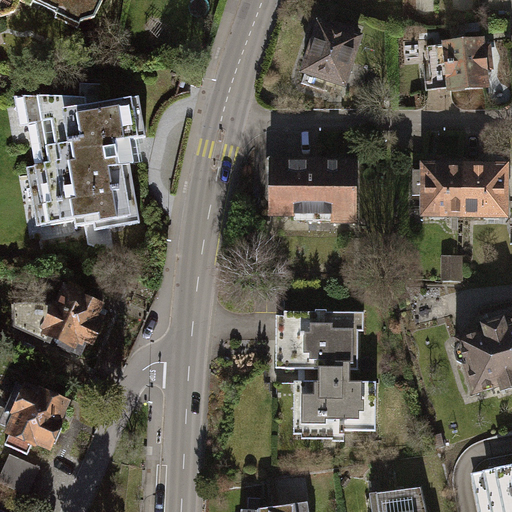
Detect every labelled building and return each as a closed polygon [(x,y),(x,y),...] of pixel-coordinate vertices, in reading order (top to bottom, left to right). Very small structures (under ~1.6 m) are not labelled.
[(0,0),(0,16),(11,21),(20,1),(78,25),(100,16),(107,0),(0,0)] [(365,33),(318,18),(299,74),(307,76),(305,81),(321,86),(323,82),(346,89),(365,33)] [(443,41),(428,42),(432,90),(448,88),(456,87),(488,84),(483,37),(451,40),(443,41)] [(78,94),(20,97),(23,123),(31,122),(38,172),(23,174),(30,225),(38,224),(43,223),(46,243),(85,238),(88,247),(114,242),(108,226),(137,221),(127,164),(140,161),(136,140),(150,138),(141,97),(128,100),(120,101),(107,104),(102,84),(78,80),(78,94)] [(356,159),(269,158),(268,222),(358,222),(356,159)] [(511,162),(466,163),(466,217),(510,219),(511,162)] [(466,217),(466,163),(429,163),(422,163),(413,163),(413,196),(420,196),(420,217),(466,217)] [(463,254),(440,254),(440,282),(463,282),(463,254)] [(107,298),(63,279),(46,316),(13,301),(14,326),(39,336),(54,342),(74,351),(78,342),(92,346),(104,317),(100,315),(107,298)] [(368,308),(276,309),(277,370),(319,369),(319,382),(312,382),(297,382),(297,441),(345,440),(345,432),(377,432),(377,381),(351,381),(351,367),(356,366),(360,366),(360,332),(368,332),(368,308)] [(480,330),(453,338),(470,395),(501,386),(503,389),(511,386),(511,314),(508,316),(507,311),(477,319),(480,330)] [(73,399),(25,379),(21,383),(15,380),(0,413),(0,422),(7,425),(4,431),(10,434),(6,444),(27,453),(32,443),(50,451),(73,399)] [(41,468),(10,454),(0,475),(0,482),(29,495),(41,468)] [(483,470),(472,472),(479,511),(511,511),(511,463),(502,466),(496,467),(483,470)] [(429,511),(422,485),(369,493),(371,511),(429,511)] [(240,511),(309,511),(308,503),(292,504),(283,504),(266,505),(258,505),(241,506),(240,511)]
